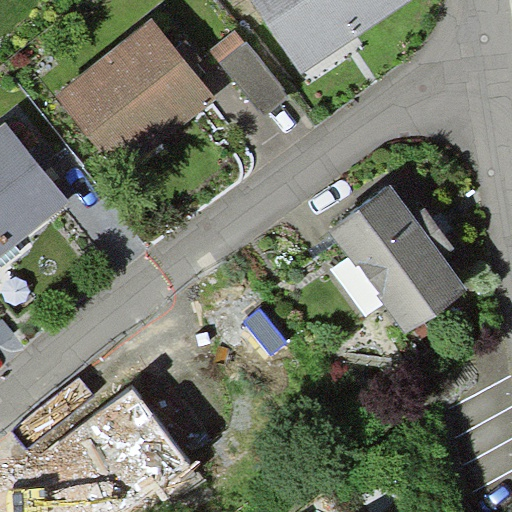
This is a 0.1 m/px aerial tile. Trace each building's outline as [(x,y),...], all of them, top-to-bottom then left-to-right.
[(251,0),(301,74),(410,0),(251,0)] [(217,99),(194,69),(176,48),(152,17),(56,94),(118,176),(217,99)] [(221,62),(245,42),(235,29),(210,50),(220,63),(221,62)] [(186,39),(176,48),(194,69),(204,61),(186,39)] [(247,41),(245,42),(221,62),(265,117),(292,96),(247,41)] [(7,122),(0,127),(0,256),(15,245),(71,201),(7,122)] [(330,230),(406,333),(469,289),(445,256),(415,215),(391,184),(330,230)] [(415,215),(445,256),(455,249),(426,208),(415,215)] [(0,269),(21,253),(15,245),(0,256),(0,269)] [(287,341),(261,309),(245,322),(271,354),(287,341)] [(3,318),(0,320),(0,342),(2,344),(6,347),(11,348),(17,349),(22,349),(25,347),(3,318)]
